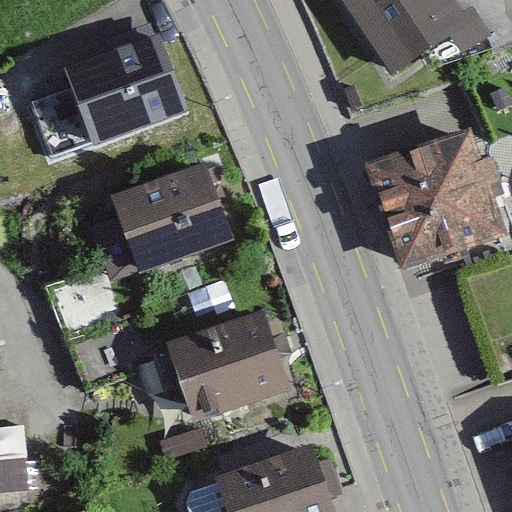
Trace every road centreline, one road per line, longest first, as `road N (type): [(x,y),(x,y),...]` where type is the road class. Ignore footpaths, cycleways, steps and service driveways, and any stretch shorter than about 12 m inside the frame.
road 1 (secondary): [(228,0),(392,402),(428,511)]
road 2 (residential): [(0,270),(51,426)]
